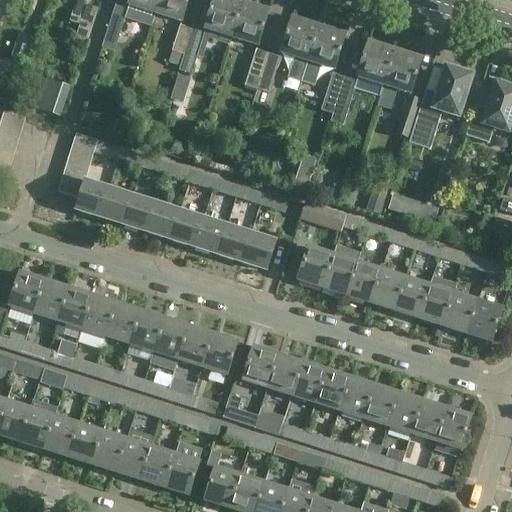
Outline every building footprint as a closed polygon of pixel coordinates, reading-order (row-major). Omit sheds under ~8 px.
[(88,3),(77,0),(76,0),(70,23),(80,26),(76,38),(88,42),(92,31),(98,11),(86,7),(88,3)] [(130,0),(128,8),(116,5),(107,33),(108,33),(103,47),(103,49),(115,54),(126,19),(152,27),(155,15),(156,16),(160,0),(130,0)] [(160,0),(156,16),(182,24),(189,0),(160,0)] [(232,40),(243,5),(225,0),(214,0),(204,31),(232,40)] [(243,5),(232,40),(258,48),(269,14),(243,5)] [(308,64),(319,29),(292,21),(281,55),(308,64)] [(185,55),(194,29),(182,25),(173,51),(185,55)] [(194,29),(185,55),(197,59),(205,33),(194,29)] [(319,29),(308,64),(302,83),(315,87),(321,68),(334,72),(345,37),(319,29)] [(384,87),(395,53),(368,44),(357,78),(384,87)] [(262,78),(270,54),(257,50),(249,74),(262,78)] [(410,96),(421,62),(395,53),(384,87),(378,108),(391,112),(397,92),(410,96)] [(270,54),(262,78),(258,90),(270,94),(281,58),(270,54)] [(426,92),(416,122),(437,129),(442,114),(459,119),(472,77),(467,76),(468,72),(451,67),(450,70),(445,69),(437,95),(426,92)] [(334,113),(345,78),(333,75),(322,109),(334,113)] [(345,78),(334,113),(331,123),(343,127),(357,82),(345,78)] [(489,145),(494,130),(509,135),(511,125),(511,85),(501,82),(500,86),(495,84),(494,89),(487,111),(476,107),(466,138),(489,145)] [(69,94),(52,88),(44,114),(61,119),(69,94)] [(409,97),(397,134),(410,138),(422,101),(409,97)] [(4,115),(1,125),(21,132),(25,121),(4,115)] [(1,125),(0,127),(0,137),(18,143),(21,132),(1,125)] [(18,143),(0,137),(0,150),(14,155),(18,143)] [(77,138),(74,148),(94,154),(98,144),(77,138)] [(94,154),(119,162),(122,151),(98,144),(94,154)] [(94,154),(74,148),(71,159),(91,166),(94,154)] [(0,150),(0,162),(11,166),(14,155),(0,150)] [(146,159),(122,151),(119,162),(142,170),(146,159)] [(91,166),(71,159),(67,171),(87,177),(91,166)] [(146,159),(142,170),(165,177),(169,166),(146,159)] [(0,175),(7,178),(11,166),(0,162),(0,175)] [(169,166),(165,177),(189,185),(193,173),(169,166)] [(87,177),(67,171),(64,182),(84,188),(86,183),(87,177)] [(216,181),(193,173),(189,185),(213,192),(216,181)] [(216,181),(213,192),(237,200),(240,188),(216,181)] [(391,185),(377,181),(367,211),(382,215),(391,185)] [(80,199),(80,200),(84,188),(64,182),(60,194),(80,199)] [(76,213),(100,220),(109,191),(86,183),(84,188),(80,200),(76,213)] [(240,188),(237,200),(261,207),(265,196),(240,188)] [(100,220),(124,228),(133,198),(109,191),(100,220)] [(289,203),(265,196),(261,207),(285,215),(289,203)] [(399,214),(404,200),(393,196),(388,211),(399,214)] [(124,228),(147,235),(156,206),(133,198),(124,228)] [(511,203),(504,201),(500,213),(511,216),(511,203)] [(318,219),(321,210),(321,209),(304,204),(301,214),(318,219)] [(147,235),(171,242),(180,213),(156,206),(147,235)] [(425,206),(421,221),(435,225),(439,211),(425,206)] [(321,210),(318,219),(317,222),(342,230),(346,218),(321,210)] [(204,221),(180,213),(171,242),(194,250),(203,221),(204,221)] [(488,228),(492,218),(482,215),(479,225),(488,228)] [(346,218),(342,230),(366,237),(370,226),(346,218)] [(511,225),(497,220),(494,232),(511,238),(511,225)] [(194,250),(218,258),(228,228),(203,221),(194,250)] [(394,233),(370,226),(366,237),(390,245),(394,233)] [(243,265),(252,236),(228,228),(218,258),(243,265)] [(418,241),(394,233),(390,245),(415,253),(418,241)] [(275,243),(252,236),(243,265),(266,273),(275,243)] [(443,249),(418,241),(415,253),(439,261),(443,249)] [(298,283),(323,291),(334,257),(309,249),(298,283)] [(467,257),(443,249),(439,261),(464,269),(467,257)] [(358,265),(334,257),(323,291),(347,298),(358,265)] [(491,264),(467,257),(464,269),(487,276),(491,264)] [(511,279),(511,271),(491,264),(487,276),(511,284),(511,279)] [(382,273),(358,265),(347,298),(371,306),(382,273)] [(371,306),(395,314),(406,280),(382,273),(371,306)] [(15,292),(12,303),(10,309),(34,317),(34,316),(35,316),(45,283),(20,276),(15,292)] [(395,314),(420,321),(430,288),(406,280),(395,314)] [(69,291),(45,283),(35,316),(34,316),(34,317),(58,325),(69,291)] [(0,299),(12,303),(15,292),(0,286),(0,299)] [(444,329),(455,296),(430,288),(420,321),(444,329)] [(69,291),(58,325),(82,332),(93,299),(69,291)] [(478,303),(455,296),(444,329),(468,337),(478,303)] [(12,303),(0,299),(0,311),(8,314),(10,309),(12,303)] [(117,306),(93,299),(82,332),(106,340),(117,306)] [(468,337),(492,344),(502,311),(478,303),(468,337)] [(117,306),(106,340),(130,348),(141,314),(117,306)] [(8,314),(0,311),(0,324),(4,326),(8,314)] [(165,321),(141,314),(130,348),(154,355),(165,321)] [(189,329),(165,321),(154,355),(178,363),(189,329)] [(213,337),(189,329),(178,363),(202,370),(213,337)] [(1,337),(0,339),(0,349),(22,356),(25,344),(1,337)] [(237,344),(213,337),(202,370),(227,378),(237,344)] [(102,365),(105,354),(55,341),(52,352),(102,365)] [(25,344),(22,356),(45,364),(49,352),(25,344)] [(268,391),(279,358),(254,350),(243,383),(268,391)] [(49,352),(45,364),(69,371),(73,359),(49,352)] [(19,364),(0,357),(0,370),(16,375),(19,364)] [(303,365),(279,358),(268,391),(292,398),(303,365)] [(97,367),(73,359),(69,371),(93,379),(97,367)] [(44,372),(19,364),(16,375),(40,383),(44,372)] [(303,365),(292,398),(316,406),(327,373),(303,365)] [(97,367),(93,379),(117,387),(121,374),(97,367)] [(67,379),(44,372),(40,383),(63,390),(67,379)] [(351,381),(327,373),(316,406),(340,414),(351,381)] [(121,374),(117,387),(142,394),(145,382),(121,374)] [(67,379),(63,390),(88,398),(91,387),(67,379)] [(351,381),(340,414),(364,421),(375,388),(351,381)] [(170,389),(145,382),(142,394),(166,402),(170,389)] [(91,387),(88,398),(112,406),(115,394),(91,387)] [(375,388),(364,421),(388,429),(399,396),(375,388)] [(194,397),(170,389),(166,402),(190,409),(194,397)] [(139,402),(115,394),(112,406),(135,413),(139,402)] [(423,404),(399,396),(388,429),(412,437),(423,404)] [(218,405),(194,397),(190,409),(214,417),(218,405)] [(163,409),(139,402),(135,413),(160,421),(163,409)] [(6,403),(0,423),(0,438),(20,445),(30,411),(6,403)] [(447,411),(423,404),(412,437),(436,444),(447,411)] [(187,417),(163,409),(160,421),(184,428),(187,417)] [(255,430),(259,418),(234,410),(230,423),(255,430)] [(54,419),(30,411),(20,445),(44,452),(54,419)] [(447,411),(436,444),(461,452),(471,419),(447,411)] [(213,425),(187,417),(184,428),(209,436),(213,425)] [(283,426),(259,418),(255,430),(279,438),(283,426)] [(54,419),(44,452),(68,460),(79,426),(54,419)] [(102,434),(79,426),(68,460),(92,468),(102,434)] [(307,433),(283,426),(279,438),(303,446),(307,433)] [(250,449),(253,438),(228,430),(224,441),(250,449)] [(331,441),(307,433),(303,446),(327,453),(331,441)] [(102,434),(92,468),(116,475),(126,441),(102,434)] [(253,438),(250,449),(274,457),(277,446),(253,438)] [(126,441),(116,475),(140,483),(150,449),(126,441)] [(355,449),(331,441),(327,453),(351,461),(355,449)] [(302,453),(277,446),(274,457),(298,465),(302,453)] [(174,457),(150,449),(140,483),(164,490),(174,457)] [(379,457),(355,449),(351,461),(375,469),(379,457)] [(326,461),(302,453),(298,465),(322,472),(326,461)] [(174,457),(164,490),(188,498),(199,464),(174,457)] [(379,457),(375,469),(399,476),(403,464),(379,457)] [(350,469),(326,461),(322,472),(346,480),(350,469)] [(403,464),(399,476),(423,484),(427,472),(403,464)] [(230,511),(241,477),(216,469),(205,503),(230,511)] [(374,476),(350,469),(346,480),(370,488),(374,476)] [(452,480),(427,472),(423,484),(448,492),(452,480)] [(374,476),(370,488),(394,495),(398,484),(374,476)] [(241,477),(230,511),(234,511),(256,511),(265,485),(241,477)] [(398,484),(394,495),(418,503),(422,492),(398,484)] [(282,511),(289,493),(265,485),(256,511),(282,511)] [(446,499),(422,492),(418,503),(442,511),(446,499)] [(309,511),(313,500),(289,493),(282,511),(309,511)] [(335,511),(337,508),(313,500),(309,511),(335,511)]
